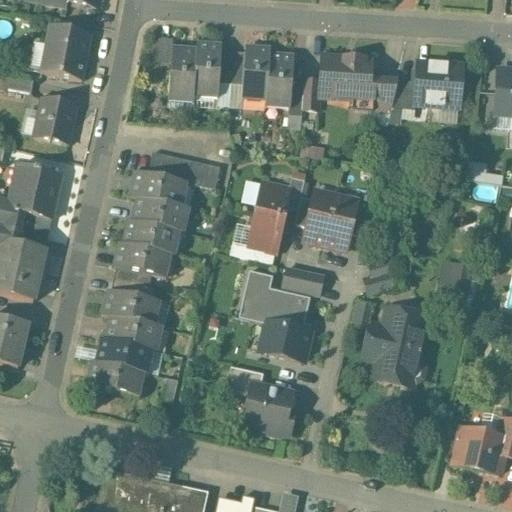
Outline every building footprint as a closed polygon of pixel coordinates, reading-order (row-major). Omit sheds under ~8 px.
[(96,0),(26,0),(26,4),(63,11),(64,6),(94,12),(96,0)] [(93,29),(71,25),(52,22),(50,32),(89,40),(91,40),(93,29)] [(89,40),(50,32),(41,77),(80,84),(89,40)] [(172,46),(153,44),(152,65),(171,66),(172,52),(172,46)] [(195,54),(172,52),(171,66),(168,105),(192,106),(196,48),(195,54)] [(221,50),(196,48),(192,106),(193,106),(193,101),(217,102),(218,87),(220,54),(221,50)] [(269,53),(245,52),(244,56),(242,89),(241,104),(265,106),(264,112),(265,112),(269,53)] [(293,61),(269,59),(269,53),(265,112),(288,113),(289,113),(291,87),(293,61)] [(232,55),(220,54),(218,87),(230,88),(232,55)] [(244,56),(232,55),(230,88),(242,89),(244,56)] [(369,63),(322,60),(322,58),(320,58),(318,86),(317,104),(318,104),(319,104),(319,102),(367,105),(368,106),(370,83),(371,62),(369,61),(369,63)] [(461,70),(417,68),(417,67),(416,67),(415,87),(413,110),(414,110),(414,109),(433,111),(433,108),(457,110),(457,113),(458,113),(461,70)] [(511,74),(495,74),(492,118),(511,119),(511,74)] [(33,85),(9,81),(7,93),(30,97),(33,85)] [(396,85),(370,83),(368,106),(367,105),(366,113),(389,115),(390,113),(396,85)] [(318,86),(303,85),(303,87),(301,114),(317,115),(318,104),(317,104),(318,86)] [(415,87),(396,85),(390,113),(414,115),(414,110),(413,110),(415,87)] [(303,87),(291,87),(289,113),(288,113),(287,119),(301,120),(301,114),(303,87)] [(75,110),(42,103),(34,142),(67,149),(75,110)] [(428,125),(454,126),(455,112),(428,111),(428,125)] [(301,158),(323,161),(324,150),(302,147),(301,158)] [(163,159),(152,156),(147,178),(158,181),(163,159)] [(174,161),(163,159),(158,181),(169,184),(174,161)] [(185,164),(174,161),(169,184),(180,186),(185,164)] [(500,187),(501,177),(485,175),(486,166),(468,163),(465,182),(500,187)] [(197,166),(185,164),(180,186),(187,188),(192,189),(197,166)] [(208,169),(197,166),(192,189),(203,191),(208,169)] [(220,171),(208,169),(203,191),(214,194),(220,171)] [(54,180),(17,171),(12,189),(19,191),(15,210),(14,215),(21,217),(51,223),(57,197),(50,196),(54,180)] [(147,178),(135,176),(130,200),(137,202),(182,212),(187,188),(180,186),(169,184),(158,181),(147,178)] [(303,185),(290,182),(288,194),(289,194),(285,212),(297,214),(300,202),(303,185)] [(288,194),(261,188),(254,219),(282,225),(285,212),(289,194),(288,194)] [(335,201),(313,196),(311,204),(305,232),(302,245),(323,250),(335,201)] [(356,206),(335,201),(323,250),(345,255),(349,238),(354,214),(356,206)] [(182,212),(137,202),(132,225),(180,236),(184,237),(189,213),(182,212)] [(311,204),(300,202),(297,214),(294,229),(305,232),(311,204)] [(15,210),(0,206),(0,232),(17,236),(21,217),(14,215),(15,210)] [(366,217),(354,214),(349,238),(361,240),(366,217)] [(51,223),(21,217),(17,236),(27,239),(47,243),(51,223)] [(282,225),(254,219),(248,251),(274,256),(275,257),(282,225)] [(132,225),(128,224),(123,248),(171,259),(175,260),(180,236),(132,225)] [(17,236),(0,232),(0,249),(1,245),(19,249),(21,237),(17,236)] [(47,243),(27,239),(24,250),(44,255),(47,243)] [(19,249),(1,245),(0,249),(0,298),(32,306),(44,255),(24,250),(19,249)] [(123,248),(119,247),(113,271),(151,280),(165,283),(171,259),(123,248)] [(244,250),(232,247),(229,259),(241,262),(244,250)] [(248,251),(244,250),(241,262),(271,268),(274,256),(248,251)] [(399,259),(368,253),(364,272),(395,279),(398,264),(399,259)] [(428,270),(398,264),(395,279),(394,281),(424,288),(428,270)] [(151,280),(116,272),(113,284),(136,289),(149,291),(151,280)] [(322,279),(286,272),(283,286),(318,294),(322,279)] [(308,302),(269,294),(272,281),(249,275),(241,310),(250,312),(248,325),(264,328),(265,327),(309,337),(310,330),(303,328),(308,302)] [(136,289),(113,284),(111,295),(134,301),(136,289)] [(111,295),(108,295),(103,319),(110,320),(155,330),(160,307),(134,301),(111,295)] [(387,314),(373,311),(369,329),(383,333),(387,314)] [(425,323),(387,314),(383,333),(377,358),(376,357),(371,382),(410,391),(425,323)] [(155,330),(110,320),(105,344),(153,355),(157,356),(162,332),(155,330)] [(27,329),(0,323),(0,368),(17,372),(27,329)] [(309,337),(265,327),(264,328),(261,345),(268,347),(265,358),(304,367),(310,337),(309,337)] [(369,329),(363,355),(376,357),(377,358),(383,333),(369,329)] [(105,344),(102,343),(96,367),(144,378),(147,378),(153,355),(105,344)] [(96,367),(93,366),(87,391),(138,402),(144,378),(96,367)] [(262,378),(230,371),(225,394),(249,400),(252,389),(259,391),(262,378)] [(177,385),(165,383),(160,405),(172,407),(177,385)] [(259,391),(252,389),(249,400),(242,430),(266,435),(266,438),(281,441),(281,438),(286,439),(291,417),(283,415),(285,407),(288,408),(290,398),(259,391)] [(511,425),(508,425),(504,443),(500,460),(502,460),(511,462),(511,425)] [(504,443),(476,437),(474,445),(458,442),(451,469),(498,479),(502,460),(500,460),(504,443)] [(138,477),(140,463),(105,459),(104,474),(138,477)] [(167,483),(168,469),(151,468),(150,481),(167,483)] [(199,511),(202,500),(106,478),(98,511),(199,511)] [(216,511),(251,511),(252,511),(218,503),(216,511)]
